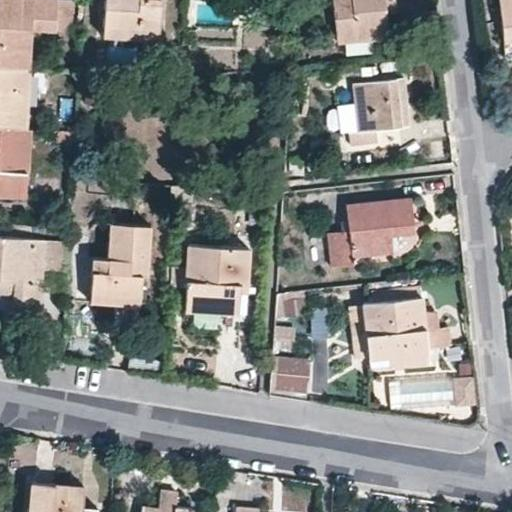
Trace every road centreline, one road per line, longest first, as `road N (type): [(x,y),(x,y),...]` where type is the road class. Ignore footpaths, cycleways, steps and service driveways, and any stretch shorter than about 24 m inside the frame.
road 1 (residential): [(0,405),(502,482)]
road 2 (residential): [(502,482),(506,443),(480,162)]
road 3 (residential): [(480,162),(455,0)]
